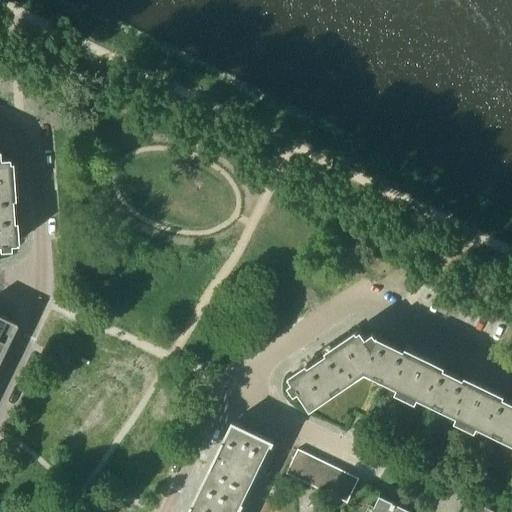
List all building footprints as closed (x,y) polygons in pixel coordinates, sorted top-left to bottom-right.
[(7,156),(0,156),(0,243),(14,242),(7,156)] [(0,314),(0,339),(4,342),(14,321),(0,314)] [(293,380),(300,390),(312,408),(366,372),(366,337),(360,328),(290,375),(293,380)] [(421,399),(438,363),(374,332),(366,337),(366,372),(421,399)] [(438,363),(421,399),(476,426),(493,390),(438,363)] [(300,390),(293,380),(288,383),(294,393),(300,390)] [(511,399),(493,390),(476,426),(511,443),(511,399)] [(239,424),(230,426),(201,485),(242,505),(273,441),(239,424)] [(310,454),(301,449),(298,448),(286,472),(298,478),(310,454)] [(322,460),(310,454),(298,478),(310,484),(322,460)] [(334,466),(322,460),(310,484),(322,490),(334,466)] [(347,472),(334,466),(322,490),(335,496),(347,472)] [(359,478),(347,472),(335,496),(347,502),(359,478)] [(238,511),(242,505),(201,485),(188,511),(238,511)] [(369,511),(410,511),(412,509),(379,493),(369,511)] [(474,511),(478,511),(482,506),(470,501),(466,508),(474,511)]
